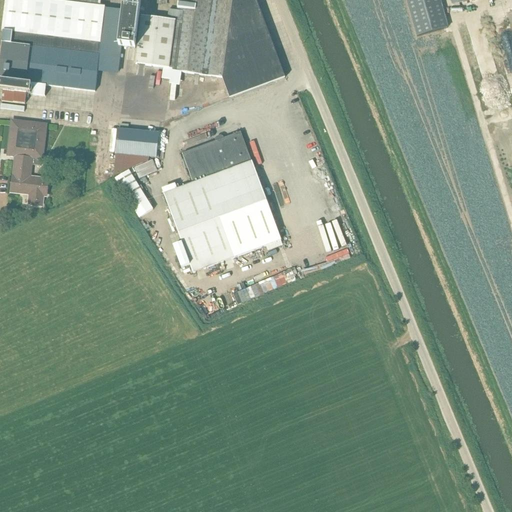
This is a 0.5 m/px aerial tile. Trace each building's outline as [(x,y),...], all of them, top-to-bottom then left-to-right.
[(4,32),(0,61),(0,91),(3,92),(1,102),(25,105),(26,94),(45,97),(46,86),(71,89),(95,92),(98,72),(101,44),(105,9),(105,7),(46,0),(5,0),(2,32),(4,32)] [(124,0),(124,10),(119,47),(122,47),(135,49),(141,0),(124,0)] [(153,0),(153,3),(166,5),(166,0),(178,0),(177,11),(169,10),(168,20),(142,17),(136,65),(163,68),(161,80),(170,81),(170,85),(180,86),(181,76),(182,74),(223,78),(230,99),(285,78),(284,76),(256,0),(153,0)] [(405,0),(417,37),(449,28),(440,0),(405,0)] [(447,53),(436,57),(439,64),(449,61),(447,53)] [(45,126),(13,122),(9,155),(16,156),(13,176),(11,192),(31,195),(30,204),(29,204),(42,206),(43,196),(46,197),(48,180),(30,178),(31,165),(41,166),(45,126)] [(114,176),(149,160),(149,158),(156,158),(159,133),(118,130),(114,176)] [(193,184),(164,195),(182,244),(174,247),(182,269),(190,266),(193,274),(281,241),(241,132),(224,139),(223,137),(221,136),(217,137),(215,140),(216,142),(182,154),(193,184)] [(308,158),(300,160),(306,184),(314,182),(308,158)] [(129,171),(115,179),(132,206),(145,197),(129,171)] [(312,236),(321,265),(304,269),(305,273),(351,260),(342,227),(312,236)] [(242,303),(299,282),(295,270),(238,291),(242,303)] [(238,292),(250,287),(248,281),(236,285),(238,292)]
